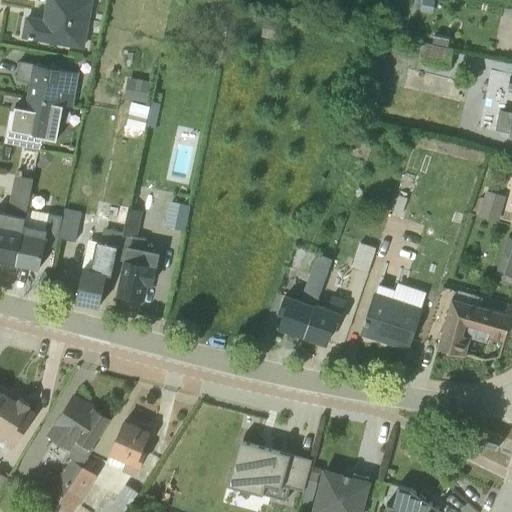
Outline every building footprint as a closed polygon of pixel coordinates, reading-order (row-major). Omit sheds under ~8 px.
[(24,15),(21,37),(83,48),(91,0),(44,0),(42,18),(24,15)] [(451,57),(452,37),(422,36),(421,56),(451,57)] [(78,71),(18,61),(14,78),(33,82),(30,98),(71,106),(78,71)] [(511,72),(509,72),(506,88),(511,89),(511,106),(511,110),(498,108),(494,129),(508,132),(507,135),(511,136),(511,72)] [(151,81),(127,77),(123,99),(147,103),(151,81)] [(55,139),(61,105),(61,104),(25,97),(23,107),(14,105),(14,106),(13,111),(9,110),(3,142),(38,149),(40,136),(55,139)] [(149,100),(144,126),(153,128),(158,102),(149,100)] [(130,102),(125,127),(143,130),(148,105),(130,102)] [(29,193),(32,178),(15,175),(5,226),(0,224),(0,259),(15,263),(29,193)] [(497,221),(504,195),(484,190),(482,197),(479,197),(474,213),(477,214),(477,216),(497,221)] [(38,267),(43,244),(55,246),(61,216),(29,209),(32,193),(29,193),(15,263),(38,267)] [(187,205),(170,201),(165,226),(182,230),(187,205)] [(119,205),(116,221),(123,223),(127,207),(119,205)] [(137,236),(142,209),(127,207),(116,258),(124,260),(117,293),(142,298),(146,282),(151,283),(158,252),(143,248),(144,238),(137,236)] [(74,240),(81,213),(63,208),(57,236),(74,240)] [(116,258),(121,232),(103,229),(102,229),(98,241),(95,240),(87,239),(82,266),(75,300),(75,301),(98,305),(104,274),(111,275),(115,258),(116,258)] [(501,280),(511,283),(511,236),(507,235),(496,269),(504,272),(501,280)] [(358,242),(350,267),(367,272),(375,248),(358,242)] [(304,335),(331,259),(317,253),(300,301),(284,296),(279,311),(283,313),(278,326),(304,335)] [(392,293),(376,288),(375,291),(373,291),(359,333),(407,350),(422,307),(391,297),(392,293)] [(451,297),(437,347),(463,354),(468,336),(486,341),(487,335),(503,339),(505,331),(511,333),(511,317),(509,317),(510,315),(470,304),(472,295),(456,290),(454,298),(451,297)] [(335,326),(344,299),(331,294),(326,306),(316,302),(304,335),(324,343),(325,342),(331,325),(335,326)] [(29,404),(7,390),(0,400),(0,443),(10,449),(34,411),(28,406),(29,404)] [(55,505),(81,464),(92,447),(91,446),(109,417),(72,392),(44,434),(69,449),(70,458),(58,476),(49,470),(35,490),(55,505)] [(147,431),(124,420),(104,463),(133,475),(144,452),(139,450),(147,431)] [(479,443),(495,449),(500,434),(484,429),(479,443)] [(311,458),(239,438),(226,483),(285,499),(288,486),(302,489),(311,458)] [(81,464),(55,505),(65,511),(71,511),(96,474),(81,464)] [(357,511),(367,477),(352,473),(350,479),(341,477),(341,475),(324,470),(313,509),(322,511),(357,511)] [(310,505),(316,482),(306,479),(300,502),(310,505)] [(136,492),(123,483),(111,503),(123,511),(136,492)] [(385,503),(382,511),(433,511),(438,507),(409,488),(397,485),(392,504),(385,503)]
